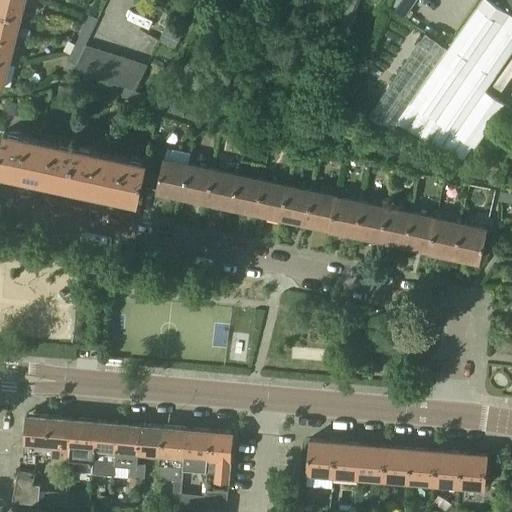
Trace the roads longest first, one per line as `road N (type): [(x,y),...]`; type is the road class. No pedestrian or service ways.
road 1 (residential): [(450,416),(460,322),(448,303),(0,202)]
road 2 (tertiary): [(73,381),(450,416)]
